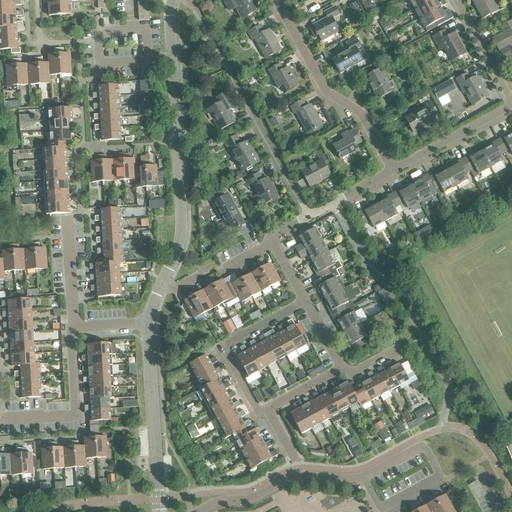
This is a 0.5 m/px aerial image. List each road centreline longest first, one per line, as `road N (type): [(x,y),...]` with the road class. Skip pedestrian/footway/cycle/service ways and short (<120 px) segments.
road 1 (tertiary): [(173,60),(180,208),(163,287)]
road 2 (residential): [(392,173),(364,116),(326,92),(277,0)]
road 3 (tertiary): [(148,320),(158,511)]
road 4 (residential): [(0,400),(1,421),(64,417),(73,409),(73,324)]
road 5 (residential): [(269,407),(256,411),(221,345),(302,304)]
road 6 (residential): [(308,217),(232,75)]
road 7 (residential): [(362,477),(381,509),(439,477),(422,445)]
road 8 (residential): [(392,173),(510,103)]
